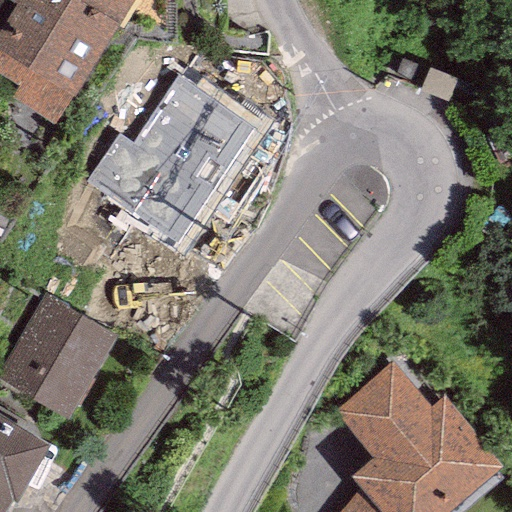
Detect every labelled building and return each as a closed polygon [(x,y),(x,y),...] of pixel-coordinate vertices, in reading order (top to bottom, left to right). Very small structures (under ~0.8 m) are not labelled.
[(7,0),(16,5),(0,28),(0,75),(17,86),(8,97),(53,125),(131,0),(7,0)] [(212,90),(158,188),(222,223),(276,126),(212,90)] [(0,369),(0,379),(69,419),(118,333),(45,291),(0,369)] [(394,363),(333,414),(370,455),(351,475),(360,488),(339,511),(445,511),(499,467),(444,397),(430,406),(394,363)] [(0,415),(0,511),(8,511),(49,445),(0,415)]
